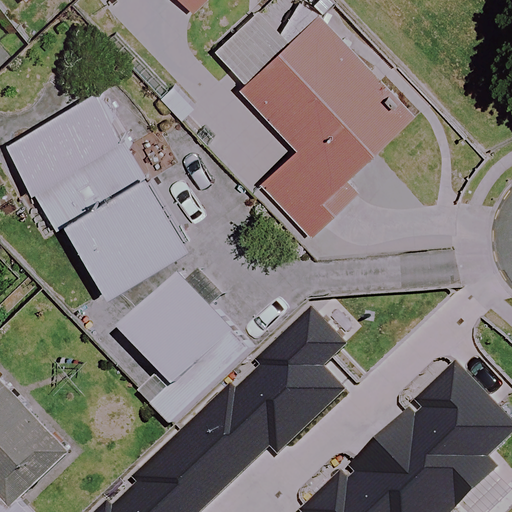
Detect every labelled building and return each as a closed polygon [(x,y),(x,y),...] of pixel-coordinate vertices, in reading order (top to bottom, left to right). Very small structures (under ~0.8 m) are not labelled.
[(206,0),(190,0),(198,8),(206,0)] [(292,45),(260,9),(214,50),(303,150),(264,184),(312,240),(363,195),(347,177),(416,117),(326,15),(292,45)] [(196,241),(100,91),(12,147),(62,226),(72,219),(118,291),(196,241)] [(255,349),(186,275),(133,326),(183,379),(158,403),(177,423),(255,349)] [(393,511),(484,423),(422,361),(307,474),(298,465),(257,505),(263,511),(393,511)] [(73,452),(0,376),(0,491),(16,508),(73,452)] [(242,511),(224,493),(203,511),(242,511)] [(16,511),(2,497),(0,498),(0,511),(16,511)]
